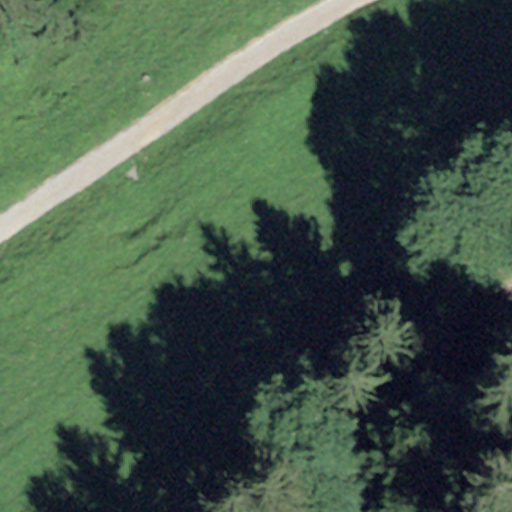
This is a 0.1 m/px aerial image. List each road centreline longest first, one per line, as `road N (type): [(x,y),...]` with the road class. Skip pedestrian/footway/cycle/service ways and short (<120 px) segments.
road 1 (track): [(0,232),(180,91),(357,0)]
road 2 (track): [(340,511),(511,303)]
